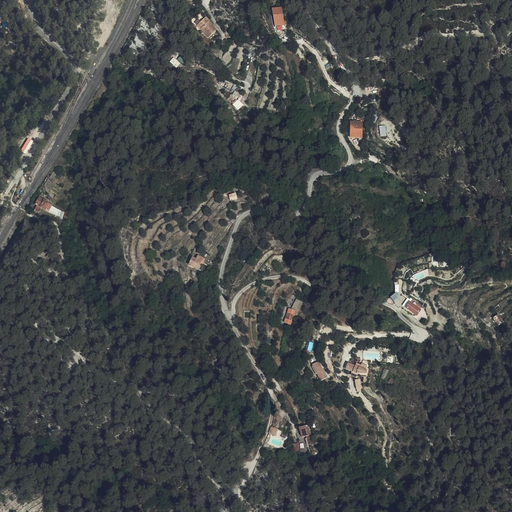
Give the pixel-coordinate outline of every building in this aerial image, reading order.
[(197,25),(209,37),(216,30),(211,25),(209,22),(210,21),(206,18),(197,25)] [(272,20),(273,27),(283,24),(281,18),(272,20)] [(241,88),(234,85),(232,88),(237,91),(235,94),(239,96),(241,92),(239,92),(241,88)] [(238,100),(233,105),(238,110),(243,105),(238,100)] [(362,121),(351,122),(351,137),(362,137),(362,121)] [(43,208),(48,211),(52,204),(39,196),(35,203),(37,205),(34,209),(40,212),(43,208)] [(197,268),(201,261),(203,262),(205,258),(197,254),(195,258),(192,257),(189,264),(197,268)] [(201,261),(197,268),(204,270),(202,274),(207,276),(209,273),(207,272),(210,266),(203,262),(201,261)] [(396,292),(391,297),(394,302),(400,297),(396,292)] [(410,302),(406,308),(416,314),(415,316),(417,318),(421,315),(421,319),(425,319),(425,312),(422,307),(414,301),(412,303),(410,302)] [(298,313),(298,311),(301,312),(303,305),(295,302),(291,315),(297,317),(297,315),(298,315),(299,313),(298,313)] [(312,365),(321,380),(328,377),(319,361),(312,365)] [(367,367),(347,363),(346,370),(358,372),(367,370),(367,367)] [(305,424),(298,427),(303,436),(306,434),(307,437),(306,437),(309,443),(314,440),(308,427),(307,424),(305,425),(305,424)]
